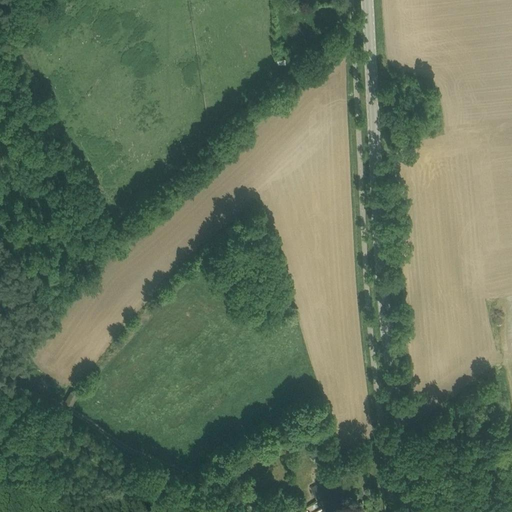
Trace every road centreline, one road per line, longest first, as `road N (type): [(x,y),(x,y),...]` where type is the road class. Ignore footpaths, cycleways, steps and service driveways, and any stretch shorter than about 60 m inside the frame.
road 1 (tertiary): [(409,511),(383,300),(367,0)]
road 2 (track): [(0,380),(266,511)]
